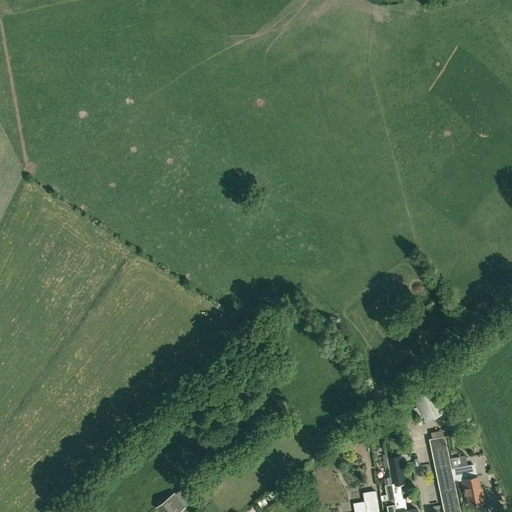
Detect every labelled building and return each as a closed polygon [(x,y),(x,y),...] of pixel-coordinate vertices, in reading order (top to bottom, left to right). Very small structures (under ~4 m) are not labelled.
[(444,411),(430,381),(411,390),(425,420),(444,411)] [(460,511),(445,435),(431,438),(429,438),(444,511),(460,511)] [(393,484),(400,483),(405,482),(402,464),(400,455),(388,456),(390,466),(393,483),(393,484)] [(474,463),(468,464),(455,467),(458,480),(463,479),(466,495),(468,495),(470,504),(485,501),(482,486),(480,486),(477,475),(476,475),(474,463)] [(392,483),(391,476),(383,478),(385,484),(392,483)] [(382,506),(385,506),(386,511),(396,511),(393,493),(392,483),(385,484),(386,494),(380,495),(382,506)] [(185,486),(175,494),(185,506),(195,498),(185,486)] [(366,511),(379,511),(376,491),(364,493),(365,501),(366,511)] [(407,510),(404,499),(404,498),(402,498),(401,491),(393,493),(396,511),(417,511),(417,508),(409,509),(407,510)] [(173,492),(160,503),(156,507),(159,511),(177,511),(185,506),(175,494),(173,492)] [(366,511),(365,501),(353,503),(354,511),(366,511)]
